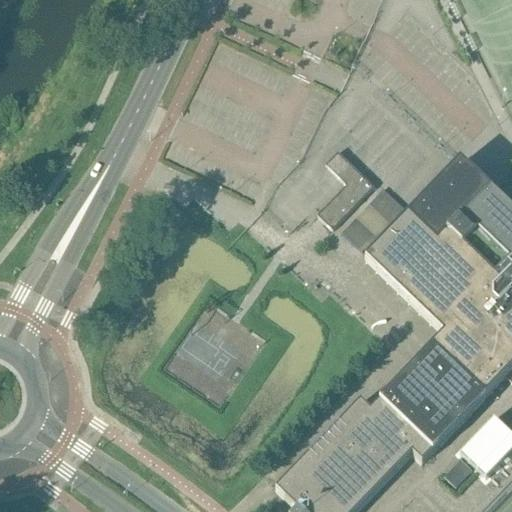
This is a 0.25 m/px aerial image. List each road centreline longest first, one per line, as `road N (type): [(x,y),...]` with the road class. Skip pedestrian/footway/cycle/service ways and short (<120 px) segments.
road 1 (tertiary): [(6,351),(191,0)]
road 2 (secondary): [(165,511),(34,418)]
